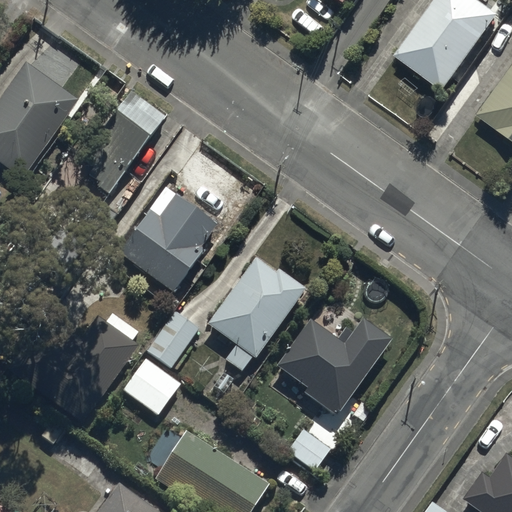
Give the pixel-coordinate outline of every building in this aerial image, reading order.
[(331,0),(343,8),(348,0),(331,0)] [(498,17),(474,0),(440,0),(398,56),(441,89),(498,17)] [(28,63),(0,102),(0,166),(22,182),(81,100),(28,63)] [(511,70),(478,116),(511,140),(511,70)] [(74,174),(108,199),(168,119),(134,94),(74,174)] [(168,190),(122,256),(175,294),(222,228),(168,190)] [(116,219),(95,204),(75,233),(96,248),(116,219)] [(210,328),(255,362),(308,291),(263,257),(210,328)] [(147,355),(170,371),(200,330),(177,313),(147,355)] [(30,339),(7,371),(85,426),(140,348),(101,321),(68,366),(30,339)] [(312,321),(278,372),(341,417),(395,342),(366,321),(347,346),(312,321)] [(125,393),(160,417),(181,387),(146,363),(125,393)] [(92,428),(84,439),(101,451),(108,440),(112,442),(118,434),(103,424),(98,431),(92,428)] [(288,455),(315,477),(334,453),(307,432),(288,455)] [(158,481),(204,511),(257,511),(274,487),(190,433),(158,481)] [(511,511),(511,467),(502,460),(485,484),(479,480),(460,506),(468,511),(511,511)] [(156,511),(119,486),(99,511),(156,511)]
